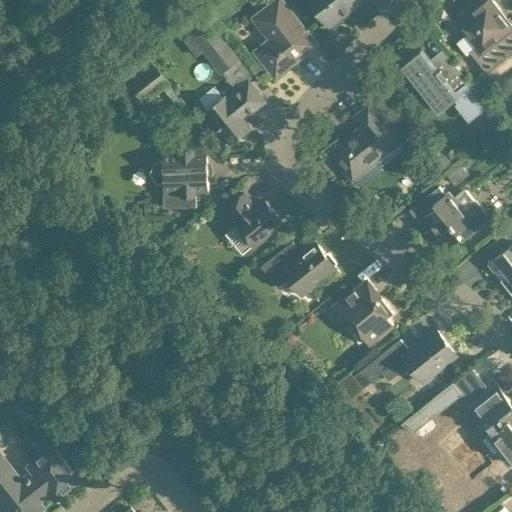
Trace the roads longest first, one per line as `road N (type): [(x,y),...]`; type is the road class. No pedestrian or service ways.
road 1 (residential): [(511,345),(285,166),(279,152),(289,121),(403,0)]
road 2 (residential): [(70,511),(137,456),(188,511)]
